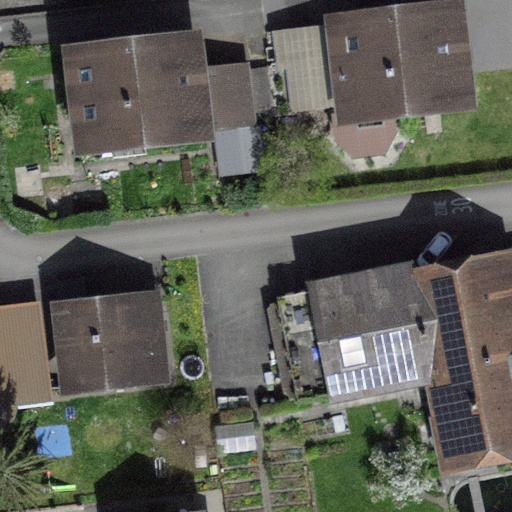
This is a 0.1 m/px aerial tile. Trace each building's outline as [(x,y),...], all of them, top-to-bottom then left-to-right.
[(485,22),(344,38),(356,144),(497,128),(485,22)] [(185,28),(81,41),(94,149),(198,137),(185,28)] [(292,65),(270,66),(275,121),(299,118),(292,65)] [(248,123),(275,121),(270,66),(243,68),(248,123)] [(511,258),(324,296),(347,411),(452,391),(469,481),(511,472),(511,258)] [(163,298),(65,309),(76,403),(174,392),(163,298)] [(49,310),(0,316),(0,417),(62,410),(49,310)]
